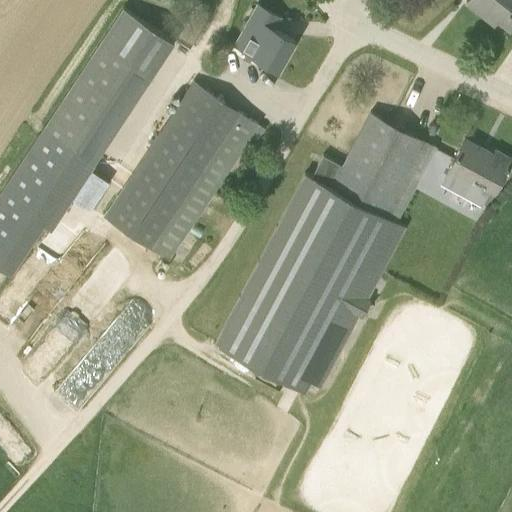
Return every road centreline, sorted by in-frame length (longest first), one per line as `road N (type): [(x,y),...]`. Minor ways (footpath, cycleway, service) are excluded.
road 1 (track): [(0,510),(163,323),(261,184),(353,21)]
road 2 (unclassified): [(511,96),(353,21)]
